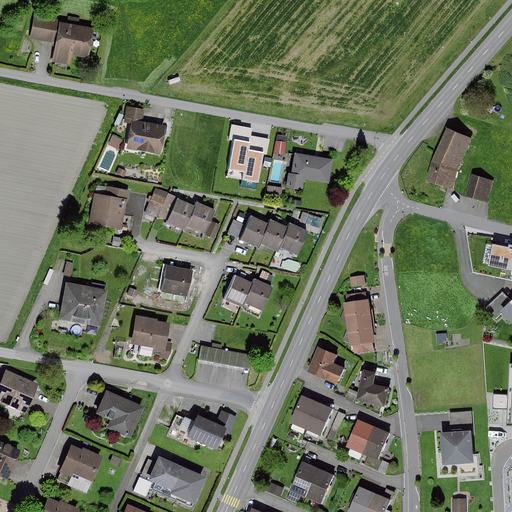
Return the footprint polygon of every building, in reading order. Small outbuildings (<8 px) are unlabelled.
[(99,28),(40,17),(36,38),(60,43),(56,63),(73,66),(76,52),(93,56),(99,28)] [(148,108),(130,105),(127,122),(135,124),(131,147),(165,153),(170,125),(146,120),(148,108)] [(233,123),(227,170),(243,172),(242,180),(258,182),(262,150),(249,148),(252,125),(233,123)] [(458,193),(479,135),(456,127),(435,185),(458,193)] [(127,137),(115,132),(110,143),(122,148),(127,137)] [(278,151),(288,152),(289,141),(279,140),(278,151)] [(298,152),(296,171),(291,171),(289,187),(309,189),(310,180),(334,183),(337,157),(298,152)] [(130,169),(121,166),(119,170),(128,174),(130,169)] [(496,178),(475,172),(469,195),(490,201),(496,178)] [(286,186),(271,184),(269,197),(284,199),(286,186)] [(134,190),(112,185),(110,194),(97,192),(92,222),(125,227),(129,201),(131,202),(134,190)] [(201,201),(199,204),(158,187),(148,211),(171,220),(171,222),(190,230),(191,227),(207,234),(217,238),(224,224),(215,220),(220,209),(201,201)] [(252,212),(240,207),(237,216),(248,221),(252,212)] [(310,221),(312,212),(303,210),(301,219),(310,221)] [(313,231),(295,222),(293,226),(276,217),(273,223),(255,215),(243,238),(261,247),(264,241),(282,250),(284,246),(301,255),(313,231)] [(323,239),(315,235),(313,240),(320,244),(323,239)] [(507,248),(485,243),(481,262),(502,267),(507,248)] [(197,269),(168,263),(163,286),(193,292),(197,269)] [(259,278),(257,281),(240,273),(228,297),(246,306),(248,303),(265,311),(277,287),(259,278)] [(356,276),(357,285),(369,283),(368,275),(356,276)] [(109,285),(73,280),(68,322),(104,327),(109,285)] [(142,291),(134,287),(131,294),(139,297),(142,291)] [(371,291),(350,294),(357,352),(378,350),(371,291)] [(511,321),(511,300),(502,310),(511,321)] [(175,321),(140,314),(134,343),(156,347),(163,349),(162,356),(171,358),(175,350),(176,340),(172,339),(175,321)] [(255,354),(205,345),(202,360),(252,369),(255,354)] [(340,352),(320,346),(311,371),(341,381),(347,364),(337,361),(340,352)] [(379,371),(366,368),(360,398),(387,403),(392,380),(378,377),(379,371)] [(42,383),(9,369),(0,389),(0,399),(29,412),(42,383)] [(148,407),(110,389),(100,412),(112,418),(109,425),(134,437),(148,407)] [(334,406),(305,394),(294,422),(323,434),(334,406)] [(222,448),(227,435),(231,437),(240,417),(223,410),(219,420),(201,413),(191,436),(222,448)] [(348,414),(342,411),(331,436),(337,439),(348,414)] [(393,430),(362,417),(351,444),(382,456),(393,430)] [(475,460),(473,430),(442,432),(444,463),(475,460)] [(23,449),(0,439),(0,476),(10,481),(23,449)] [(107,456),(73,442),(61,471),(95,485),(107,456)] [(126,459),(116,453),(113,461),(123,466),(126,459)] [(159,463),(151,459),(145,475),(153,478),(152,481),(176,491),(175,494),(199,504),(211,476),(162,456),(159,463)] [(335,474),(305,461),(294,487),(324,500),(335,474)] [(288,488),(274,481),(270,487),(285,494),(288,488)] [(388,511),(393,500),(361,486),(350,511),(388,511)] [(79,511),(81,508),(53,496),(45,511),(79,511)] [(466,511),(467,499),(453,499),(453,511),(466,511)] [(152,511),(132,503),(128,511),(152,511)]
